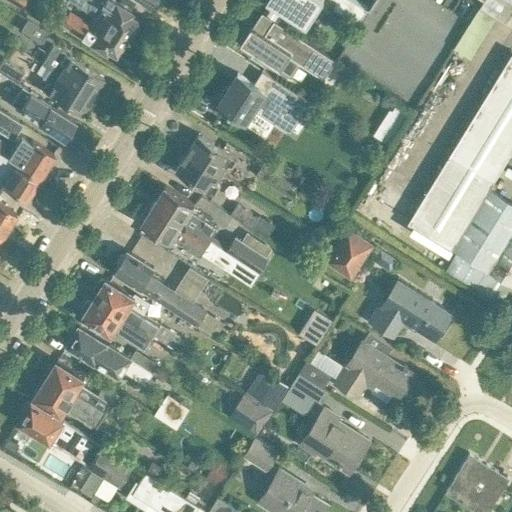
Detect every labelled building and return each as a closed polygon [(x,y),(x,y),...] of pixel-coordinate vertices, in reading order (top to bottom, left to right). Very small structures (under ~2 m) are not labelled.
[(72,0),(93,13),(126,34),(137,16),(129,11),(131,9),(117,0),(72,0)] [(268,0),(292,16),(293,15),(305,23),(320,0),(338,0),(334,6),(358,22),(368,6),(358,0),(268,0)] [(511,0),(484,0),(481,6),(511,24),(511,23),(511,0)] [(60,21),(105,50),(107,47),(114,52),(119,44),(120,45),(120,44),(123,43),(125,40),(125,37),(124,36),(126,34),(93,13),(88,22),(67,9),(60,21)] [(48,30),(27,17),(20,28),(42,41),(48,30)] [(252,24),(241,41),(254,49),(251,55),(265,63),(268,58),(281,67),(289,55),(324,77),(337,58),(274,18),(265,32),(252,24)] [(92,93),(103,75),(52,43),(41,61),(48,66),(92,93)] [(488,185),(493,179),(511,147),(511,49),(407,221),(450,248),(451,245),(454,247),(490,186),(488,185)] [(0,69),(17,80),(24,69),(2,56),(0,60),(0,69)] [(42,76),(46,79),(41,87),(81,111),(84,106),(89,110),(97,96),(92,93),(48,66),(42,76)] [(274,120),(290,131),(310,99),(285,83),(276,96),(238,71),(237,72),(238,72),(219,101),(246,119),(256,103),(276,117),(274,120)] [(37,121),(63,137),(75,119),(25,87),(21,85),(10,102),(38,119),(37,121)] [(22,122),(0,108),(0,129),(12,138),(22,122)] [(199,132),(188,149),(221,171),(227,162),(232,165),(238,156),(199,132)] [(39,175),(54,152),(31,138),(29,141),(19,135),(7,155),(39,175)] [(221,171),(188,149),(176,167),(215,192),(220,184),(216,180),(221,171)] [(3,184),(25,198),(39,175),(7,155),(1,151),(0,150),(0,161),(1,162),(0,163),(0,181),(3,183),(3,184)] [(277,186),(284,176),(263,162),(256,173),(277,186)] [(297,184),(284,176),(277,186),(291,195),(297,184)] [(166,184),(154,202),(209,237),(218,225),(191,207),(194,202),(166,184)] [(511,199),(490,186),(454,247),(511,282),(511,199)] [(0,201),(0,233),(2,234),(16,211),(0,201)] [(209,237),(154,202),(142,221),(170,239),(174,233),(200,251),(251,283),(259,270),(227,249),(209,237)] [(252,226),(259,215),(237,202),(231,212),(252,226)] [(346,228),(326,259),(350,275),(371,243),(346,228)] [(227,249),(259,270),(261,271),(270,256),(237,234),(227,249)] [(223,318),(206,307),(151,272),(155,266),(128,249),(114,270),(213,333),(223,318)] [(95,295),(154,333),(170,343),(181,350),(188,339),(143,310),(149,301),(135,292),(134,294),(106,276),(95,295)] [(382,298),(370,317),(394,332),(401,320),(409,326),(413,321),(435,335),(438,331),(442,334),(453,318),(448,315),(451,311),(399,278),(385,300),(382,298)] [(84,311),(83,313),(112,332),(116,325),(147,344),(154,333),(95,295),(91,300),(89,299),(87,299),(81,307),(82,310),(84,311)] [(317,305),(301,331),(320,342),(336,316),(317,305)] [(154,371),(79,323),(67,342),(120,375),(124,368),(146,383),(154,371)] [(336,380),(358,394),(370,375),(398,393),(413,370),(407,366),(408,364),(404,362),(403,363),(387,353),(393,343),(369,328),(347,363),(338,377),(336,380)] [(185,353),(181,350),(170,343),(162,354),(178,364),(185,353)] [(317,344),(299,370),(322,385),(331,372),(338,377),(347,363),(317,344)] [(57,358),(46,376),(103,412),(110,401),(81,383),(85,376),(57,358)] [(248,393),(261,401),(278,376),(265,367),(248,393)] [(330,390),(322,385),(299,370),(292,381),(323,402),(330,390)] [(102,414),(103,412),(46,376),(34,394),(63,412),(67,405),(96,424),(102,414)] [(169,392),(156,412),(178,426),(191,407),(169,392)] [(19,419),(107,474),(119,454),(93,437),(86,448),(57,429),(64,418),(32,398),(19,419)] [(326,406),(303,442),(315,450),(320,443),(340,456),(338,459),(342,461),(343,459),(352,464),(369,437),(337,416),(339,414),(326,406)] [(102,414),(96,424),(109,432),(116,422),(102,414)] [(256,436),(244,454),(268,470),(280,452),(256,436)] [(481,511),(486,511),(509,476),(470,451),(446,490),(481,511)] [(119,454),(107,474),(121,483),(134,463),(119,454)] [(219,455),(206,475),(222,485),(235,464),(219,455)] [(303,486),(305,482),(280,466),(260,498),(281,511),(325,511),(328,508),(325,507),(328,501),(303,486)] [(206,511),(208,509),(146,470),(139,481),(137,480),(128,495),(154,511),(165,511),(206,511)] [(244,511),(217,495),(208,509),(206,511),(244,511)]
